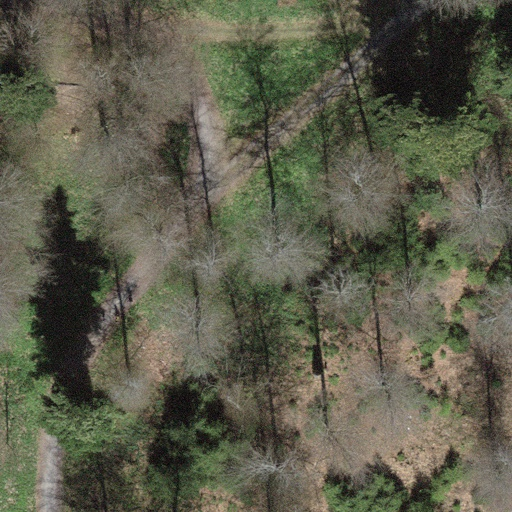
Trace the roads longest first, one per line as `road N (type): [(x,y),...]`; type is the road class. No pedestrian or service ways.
road 1 (track): [(46,511),(42,464),(54,397),(77,346),(223,186)]
road 2 (track): [(223,186),(439,0)]
road 3 (track): [(132,21),(412,21)]
road 4 (track): [(65,0),(132,21),(179,63),(209,108),(223,186)]
